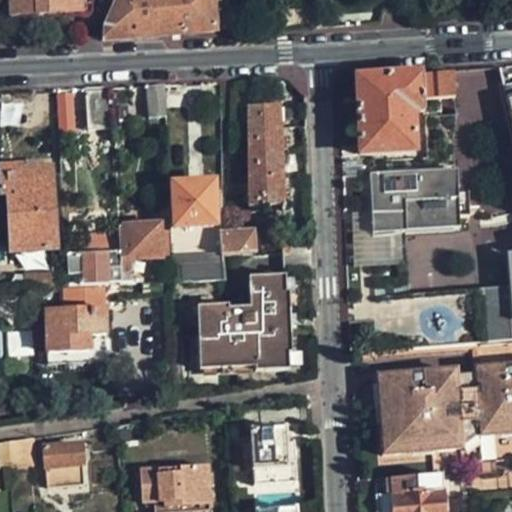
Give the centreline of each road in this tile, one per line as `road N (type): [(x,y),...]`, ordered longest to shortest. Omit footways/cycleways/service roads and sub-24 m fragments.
road 1 (residential): [(336,511),(319,53)]
road 2 (secondary): [(319,53),(0,67)]
road 3 (secondary): [(511,40),(319,53)]
